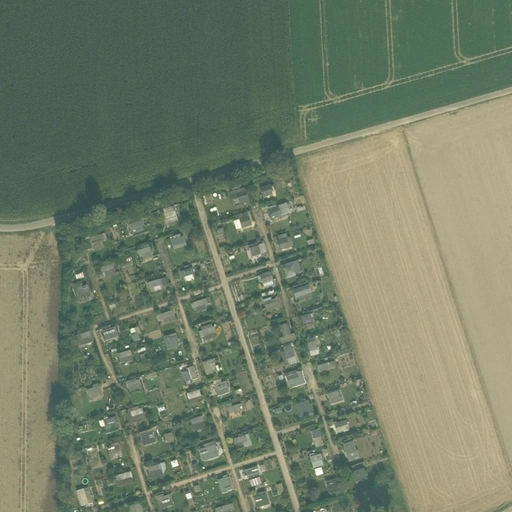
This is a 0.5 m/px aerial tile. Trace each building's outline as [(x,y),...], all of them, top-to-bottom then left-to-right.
[(259,189),(262,198),(271,195),(268,186),(259,189)] [(244,188),(229,191),(232,205),(247,202),(244,188)] [(270,220),(289,214),(286,203),(266,210),(270,220)] [(165,226),(177,222),(173,207),(161,210),(165,226)] [(240,227),(249,225),(246,213),(237,215),(240,227)] [(131,235),(144,231),(141,221),(128,225),(131,235)] [(92,250),(103,248),(102,241),(106,240),(105,234),(90,237),(92,250)] [(169,239),(173,248),(184,243),(180,234),(169,239)] [(290,237),(286,238),(285,234),(275,236),(277,250),(291,248),(290,237)] [(247,249),(250,258),(266,253),(263,243),(247,249)] [(140,262),(152,257),(148,246),(136,250),(140,262)] [(281,265),(285,278),(301,274),(297,260),(281,265)] [(101,267),(104,279),(115,276),(112,264),(101,267)] [(183,283),(194,280),(190,268),(180,272),(183,283)] [(258,276),(262,287),(273,282),(269,272),(258,276)] [(147,283),(148,289),(167,283),(166,278),(147,283)] [(87,286),(80,287),(80,283),(72,284),(74,301),(89,298),(87,286)] [(308,287),(291,288),(292,299),(309,297),(308,287)] [(265,311),(281,308),(279,297),(263,300),(265,311)] [(206,310),(204,305),(210,303),(208,298),(192,303),(195,313),(206,310)] [(170,311),(159,315),(161,321),(173,317),(170,311)] [(299,317),(302,326),(312,322),(309,314),(299,317)] [(278,326),(283,337),(290,334),(286,323),(278,326)] [(211,324),(200,328),(204,341),(215,337),(211,324)] [(104,341),(117,338),(114,327),(101,331),(104,341)] [(76,348),(93,342),(89,331),(73,336),(76,348)] [(162,338),(165,350),(178,347),(174,334),(162,338)] [(306,344),(309,357),(317,355),(314,342),(306,344)] [(286,366),(296,363),(290,345),(280,348),(286,366)] [(117,354),(119,363),(131,360),(129,351),(117,354)] [(201,363),(205,375),(216,371),(213,359),(201,363)] [(319,373),(335,367),(333,361),(316,366),(319,373)] [(190,381),(198,378),(193,366),(185,369),(190,381)] [(301,371),(284,376),(287,389),(305,384),(301,371)] [(126,382),(127,393),(141,391),(139,380),(126,382)] [(216,397),(229,393),(225,382),(212,385),(216,397)] [(85,390),(88,400),(101,396),(97,384),(91,386),(92,388),(85,390)] [(188,404),(201,401),(198,390),(185,394),(188,404)] [(329,405),(342,402),(339,390),(326,393),(329,405)] [(294,405),(298,418),(312,413),(308,401),(294,405)] [(219,406),(221,416),(240,412),(238,405),(231,406),(230,404),(219,406)] [(139,406),(128,411),(131,417),(142,413),(139,406)] [(189,421),(193,432),(205,427),(201,416),(189,421)] [(104,427),(117,425),(116,418),(103,420),(104,427)] [(345,420),(332,424),(336,434),(349,430),(345,420)] [(309,432),(313,448),(322,446),(319,429),(309,432)] [(139,433),(142,446),(155,444),(152,430),(139,433)] [(166,443),(173,441),(171,433),(164,435),(166,443)] [(235,450),(250,447),(248,435),(232,438),(235,450)] [(342,444),(347,463),(358,459),(353,441),(342,444)] [(204,449),(198,450),(200,461),(216,459),(214,442),(203,444),(204,449)] [(106,448),(109,460),(122,456),(119,444),(106,448)] [(312,469),(322,466),(319,454),(308,457),(312,469)] [(146,467),(148,479),(165,475),(163,464),(146,467)] [(245,477),(259,473),(257,467),(243,471),(245,477)] [(352,483),(365,480),(363,470),(350,472),(352,483)] [(116,488),(133,483),(129,472),(113,477),(116,488)] [(220,493),(232,489),(227,476),(215,480),(220,493)] [(328,496),(342,493),(338,478),(325,482),(328,496)] [(80,507),(92,504),(87,488),(75,491),(80,507)] [(255,509),(268,505),(265,492),(251,495),(255,509)] [(162,494),(155,496),(159,510),(173,506),(169,495),(163,497),(162,494)] [(141,511),(140,503),(128,506),(129,511),(141,511)] [(227,511),(234,510),(231,503),(212,510),(213,511),(227,511)]
